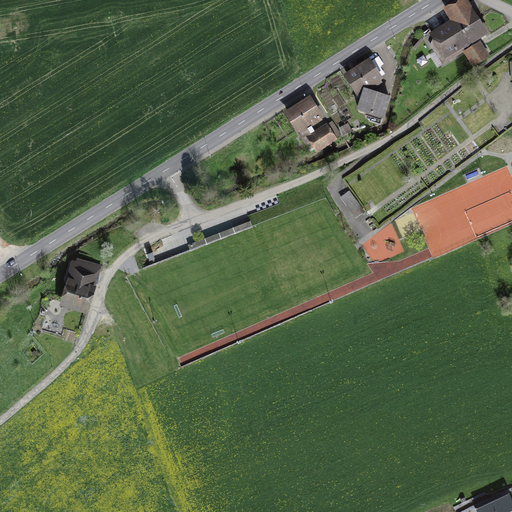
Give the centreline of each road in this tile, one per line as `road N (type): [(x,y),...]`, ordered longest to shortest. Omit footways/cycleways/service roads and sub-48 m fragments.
road 1 (unclassified): [(193,221),(390,137),(511,45)]
road 2 (secondary): [(435,0),(166,169)]
road 3 (unclassified): [(0,421),(83,342),(107,276),(122,258),(193,221)]
road 4 (secondary): [(166,169),(0,275)]
